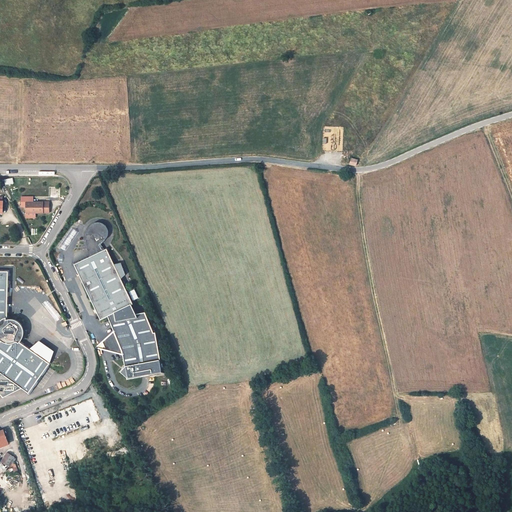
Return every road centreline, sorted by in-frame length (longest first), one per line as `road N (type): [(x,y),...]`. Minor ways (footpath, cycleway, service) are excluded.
road 1 (unclassified): [(82,168),(253,160),(367,169),(511,115)]
road 2 (unclassified): [(0,419),(80,387),(91,367),(40,250)]
